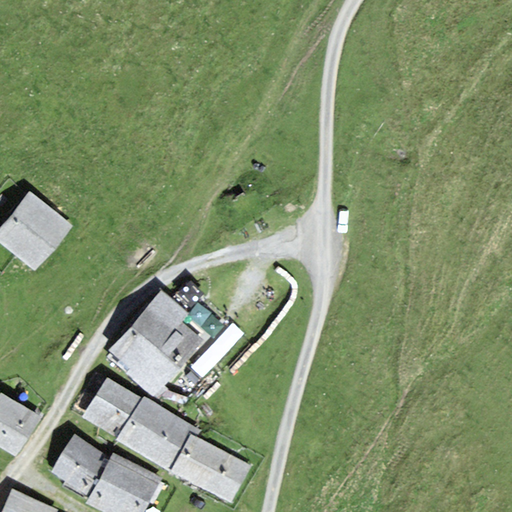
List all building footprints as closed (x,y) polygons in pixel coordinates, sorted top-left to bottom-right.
[(66,225),(32,194),(0,230),(0,234),(31,263),(66,225)] [(164,293),(114,350),(158,388),(208,332),(164,293)] [(88,414),(123,434),(143,401),(107,380),(88,414)] [(3,393),(0,398),(0,443),(14,452),(38,416),(3,393)] [(123,434),(122,437),(175,468),(193,436),(197,430),(144,399),(143,401),(123,434)] [(248,468),(193,436),(175,468),(229,499),(248,468)] [(70,478),(67,483),(89,496),(110,459),(74,439),(57,470),(70,478)] [(113,453),(110,459),(89,496),(87,499),(111,511),(139,511),(159,478),(113,453)] [(13,492),(4,511),(53,511),(55,509),(13,492)]
